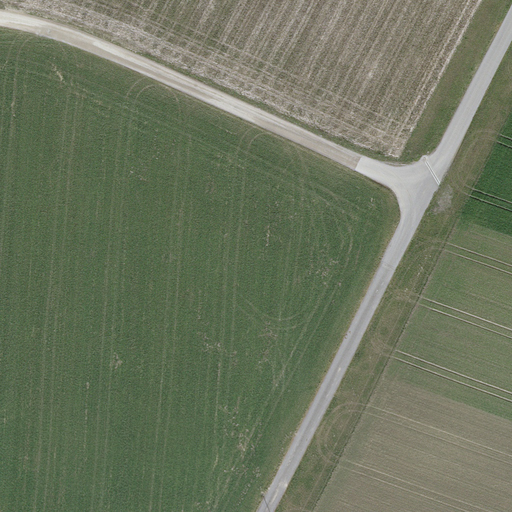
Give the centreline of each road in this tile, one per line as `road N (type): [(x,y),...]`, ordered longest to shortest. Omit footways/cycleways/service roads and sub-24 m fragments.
road 1 (track): [(511,24),(261,511)]
road 2 (track): [(424,190),(80,45),(0,23)]
